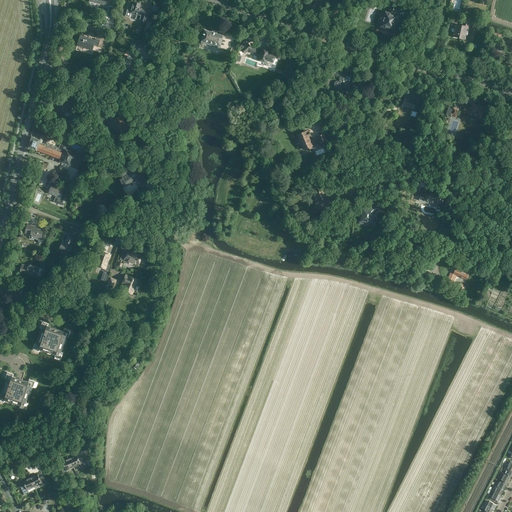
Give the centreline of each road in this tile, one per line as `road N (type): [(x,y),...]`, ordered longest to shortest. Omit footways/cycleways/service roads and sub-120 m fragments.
road 1 (track): [(108,482),(110,416),(164,336),(178,294),(181,243),(432,305),(511,336)]
road 2 (secondary): [(511,94),(215,0)]
road 3 (track): [(123,240),(151,245),(157,231),(172,104),(159,31),(172,0)]
road 4 (secondary): [(0,235),(48,36),(49,0)]
road 5 (track): [(437,276),(449,199),(511,174)]
